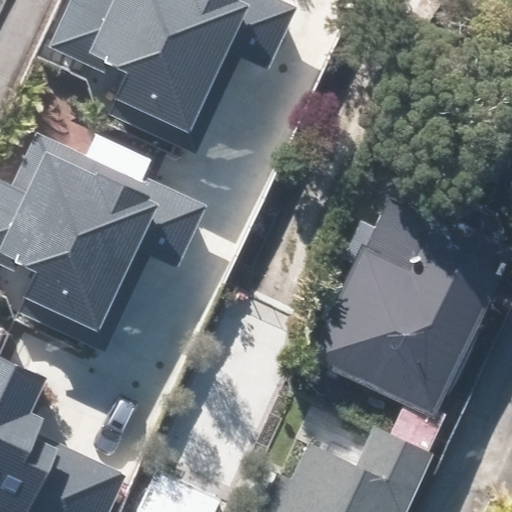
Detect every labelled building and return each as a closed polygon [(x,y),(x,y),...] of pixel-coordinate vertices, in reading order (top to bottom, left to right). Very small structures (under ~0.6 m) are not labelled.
[(257,0),(57,0),(27,60),(49,71),(83,88),(71,112),(185,169),(230,79),(252,90),(289,15),(257,0)] [(0,278),(8,283),(0,301),(0,309),(96,354),(134,271),(163,284),(195,216),(20,136),(1,178),(0,177),(0,278)] [(390,511),(413,461),(429,424),(419,420),(491,255),(359,197),(286,362),(393,409),(377,445),(365,440),(350,473),(293,447),(264,511),(390,511)] [(105,511),(119,482),(53,453),(78,397),(29,375),(24,385),(0,374),(0,511),(105,511)] [(144,477),(128,511),(204,511),(207,506),(144,477)]
